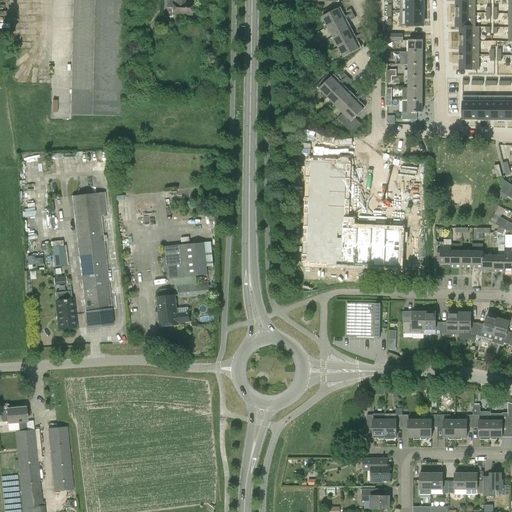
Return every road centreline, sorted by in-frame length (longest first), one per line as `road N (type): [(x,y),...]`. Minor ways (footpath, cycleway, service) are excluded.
road 1 (secondary): [(263,338),(251,277),(254,0)]
road 2 (unclassified): [(0,370),(124,360),(237,370)]
road 3 (unknown): [(100,362),(97,331),(119,318),(106,186),(96,174),(66,174)]
road 4 (residential): [(511,388),(470,372),(306,370)]
road 5 (residential): [(404,511),(408,458),(511,454)]
road 6 (unknown): [(66,174),(42,179),(37,210),(44,232),(70,233),(66,192)]
road 7 (residential): [(446,134),(439,0)]
